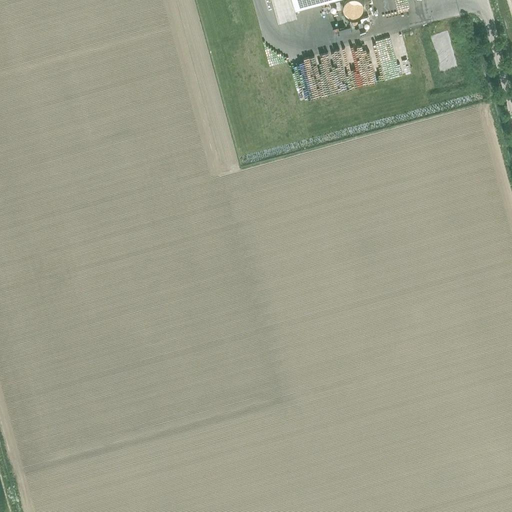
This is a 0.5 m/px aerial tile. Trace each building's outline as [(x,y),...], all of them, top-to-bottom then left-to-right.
[(293,0),(296,8),(327,0),(293,0)] [(343,7),(343,9),(343,11),(344,12),(345,14),(347,15),(348,17),(350,17),(352,18),(354,18),(356,18),(358,17),(359,16),(361,15),(362,13),(363,11),(363,9),(363,7),(363,5),(362,4),(361,2),(360,1),(358,0),(347,0),(346,1),(344,3),(344,5),(343,7)] [(353,29),(361,25),(358,18),(350,21),(353,29)] [(433,40),(443,79),(460,75),(450,36),(433,40)] [(385,37),(378,39),(384,60),(390,58),(385,37)] [(367,42),(362,44),(368,61),(373,59),(367,42)] [(333,44),(325,45),(326,53),(334,52),(333,44)] [(333,69),(335,79),(358,75),(352,48),(335,51),(338,68),(333,69)]
